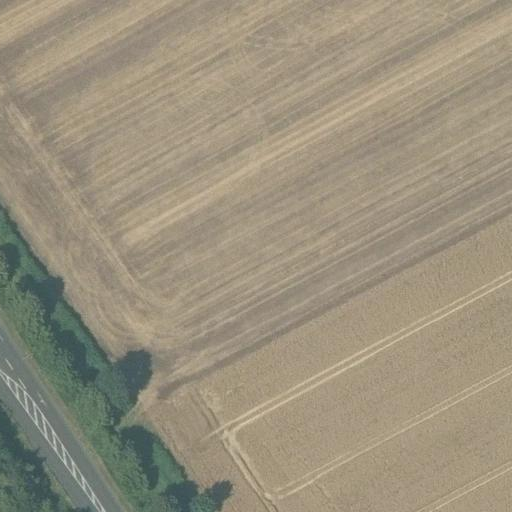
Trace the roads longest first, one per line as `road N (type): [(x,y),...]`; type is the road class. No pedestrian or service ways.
road 1 (track): [(166,511),(0,270)]
road 2 (primary): [(96,511),(0,376)]
